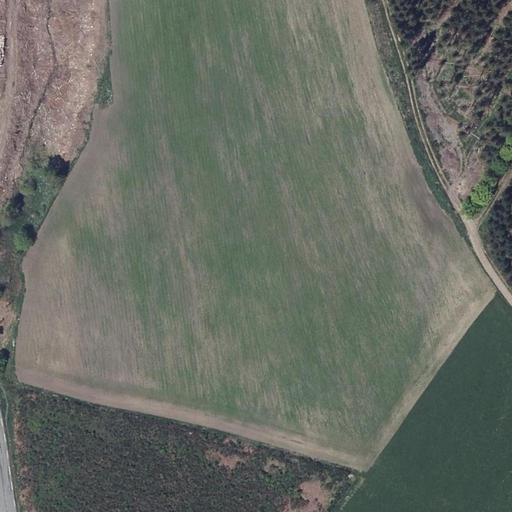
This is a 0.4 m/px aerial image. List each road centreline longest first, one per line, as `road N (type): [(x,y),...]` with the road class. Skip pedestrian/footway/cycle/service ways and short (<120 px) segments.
road 1 (track): [(474,221),(448,183),(390,0)]
road 2 (track): [(511,167),(474,221),(511,273)]
